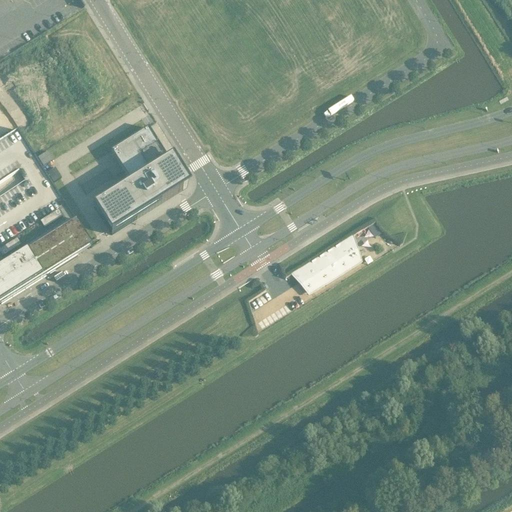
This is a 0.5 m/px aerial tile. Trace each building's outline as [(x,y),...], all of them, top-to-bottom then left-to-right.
[(0,142),(18,131),(0,101),(0,142)] [(130,184),(93,207),(111,236),(183,191),(180,188),(183,186),(179,180),(177,182),(165,163),(161,165),(159,162),(166,158),(148,129),(110,153),(130,184)] [(92,248),(18,131),(0,142),(0,305),(1,305),(78,257),(81,255),(91,249),(92,249),(92,248)] [(48,152),(38,159),(43,167),(53,161),(48,152)] [(55,168),(47,174),(53,183),(61,178),(55,168)] [(376,224),(368,229),(374,239),(382,234),(376,224)] [(352,238),(297,272),(299,276),(294,279),(295,281),(296,280),(307,294),(323,283),(326,287),(341,277),(339,273),(359,260),(352,238)]
